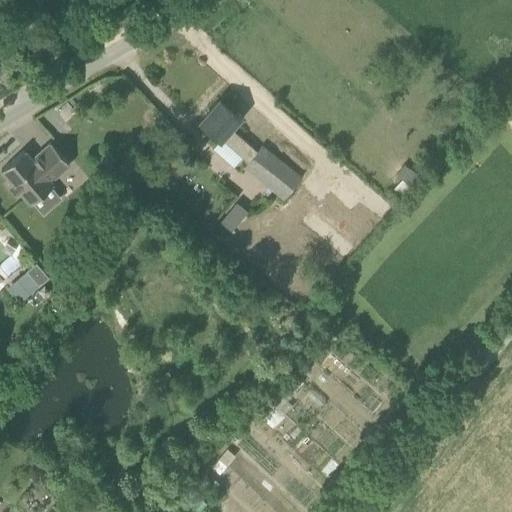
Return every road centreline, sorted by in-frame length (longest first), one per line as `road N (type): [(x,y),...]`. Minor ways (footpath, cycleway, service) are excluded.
road 1 (unclassified): [(359,511),(511,329)]
road 2 (residential): [(0,126),(199,0)]
